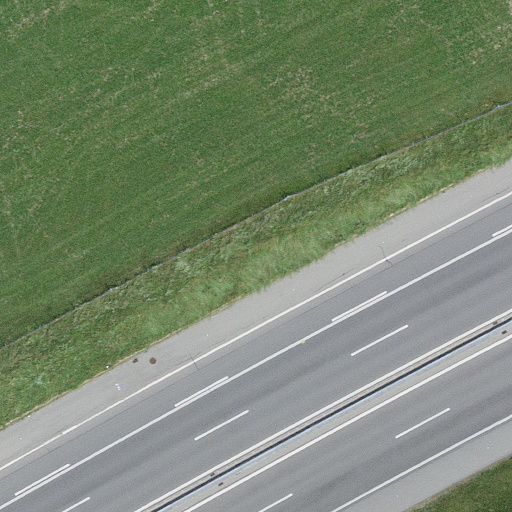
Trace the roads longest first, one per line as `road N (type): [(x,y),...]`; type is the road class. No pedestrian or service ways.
road 1 (motorway): [(511,269),(63,511)]
road 2 (motorway): [(264,511),(511,378)]
